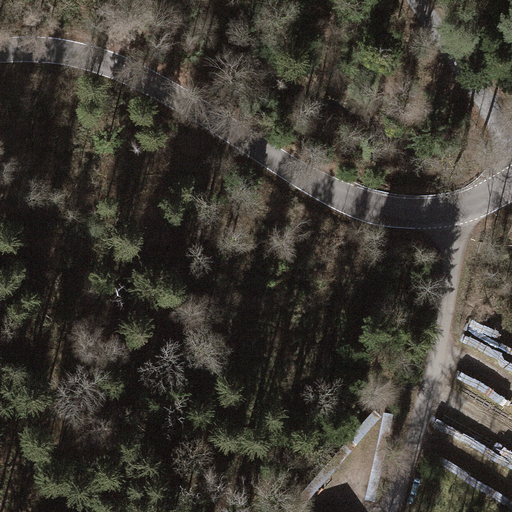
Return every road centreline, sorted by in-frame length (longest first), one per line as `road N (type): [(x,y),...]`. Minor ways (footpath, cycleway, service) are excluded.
road 1 (residential): [(0,47),(29,43),(99,54),(318,187),(387,210),(442,212),(511,186)]
road 2 (track): [(511,120),(418,0)]
